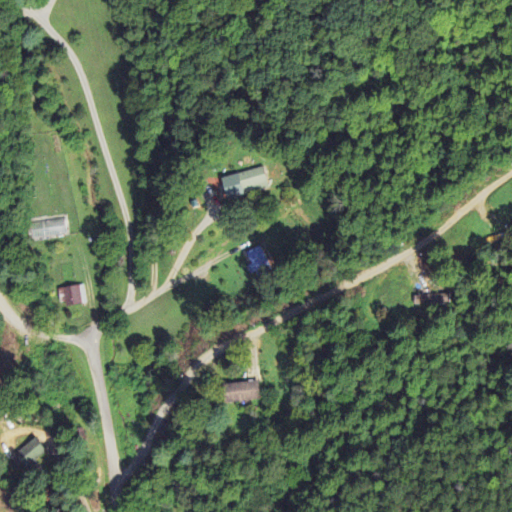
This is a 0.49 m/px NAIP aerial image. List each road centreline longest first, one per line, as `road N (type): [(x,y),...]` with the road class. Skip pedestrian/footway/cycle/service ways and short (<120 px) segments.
road 1 (residential): [(117,492),(179,385),(211,351),(419,249),(511,172)]
road 2 (residential): [(119,511),(91,341),(113,311),(208,262)]
